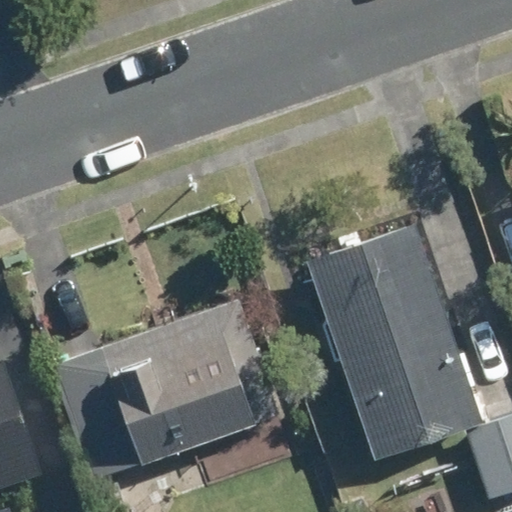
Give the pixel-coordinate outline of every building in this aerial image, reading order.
[(293,251),(362,447),(469,409),(401,213),(293,251)] [(82,472),(128,456),(266,407),(224,289),(86,339),(97,367),(53,383),(82,472)] [(0,511),(0,486),(27,477),(0,398),(0,511)] [(511,405),(458,427),(483,495),(511,484),(511,405)] [(104,478),(89,484),(97,503),(112,498),(104,478)] [(366,511),(361,499),(342,506),(344,511),(366,511)]
